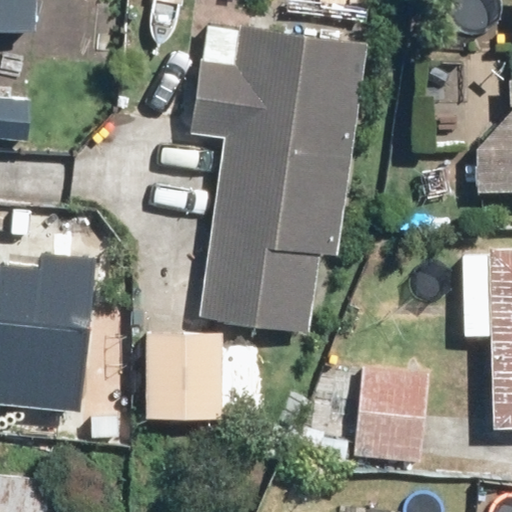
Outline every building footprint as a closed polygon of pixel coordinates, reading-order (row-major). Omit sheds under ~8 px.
[(0,0),(0,20),(42,22),(42,0),(0,0)] [(342,242),(366,33),(215,16),(202,130),(226,133),(205,310),(314,323),(324,240),(342,242)] [(33,96),(0,93),(0,134),(30,137),(33,96)] [(490,249),(464,250),(463,333),(493,333),(492,415),(511,415),(511,235),(490,236),(490,249)] [(0,394),(85,402),(98,252),(48,248),(46,261),(0,256),(0,394)] [(228,409),(229,325),(147,324),(147,408),(228,409)] [(429,370),(364,366),(359,452),(424,456),(429,370)] [(55,511),(59,471),(0,465),(0,511),(55,511)]
